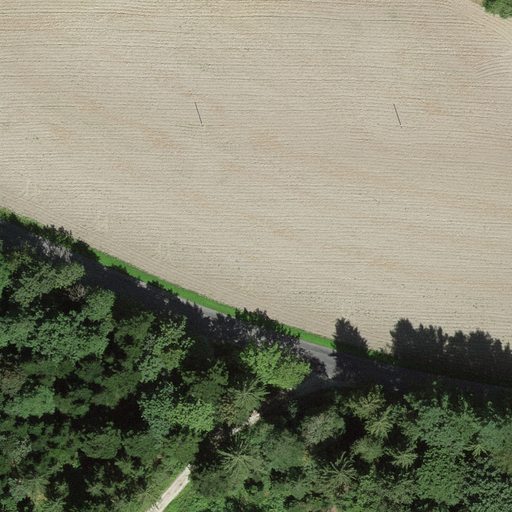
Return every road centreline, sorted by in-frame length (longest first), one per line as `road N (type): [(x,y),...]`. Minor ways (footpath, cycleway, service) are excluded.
road 1 (tertiary): [(0,236),(307,356),(418,386),(511,399)]
road 2 (track): [(156,511),(228,426),(307,356)]
